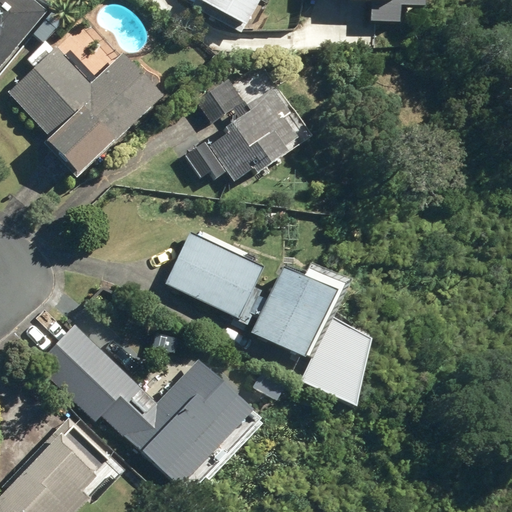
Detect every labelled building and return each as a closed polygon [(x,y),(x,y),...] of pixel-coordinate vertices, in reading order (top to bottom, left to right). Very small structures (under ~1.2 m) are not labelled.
[(0,0),(0,72),(45,18),(22,0),(0,0)] [(189,0),(184,11),(243,44),(249,33),(258,38),(270,16),(261,11),(267,0),(189,0)] [(32,151),(64,186),(156,102),(116,58),(83,87),(51,52),(2,96),(43,141),(32,151)] [(281,122),(264,97),(243,111),(225,83),(188,107),(211,141),(177,163),(192,185),(200,180),(205,187),(217,179),(224,190),(240,179),(243,184),(275,164),(271,158),(290,145),(277,125),(281,122)] [(185,236),(157,292),(243,334),(238,345),(290,370),(294,363),(302,366),(292,388),(339,422),(358,349),(325,320),(341,287),(302,268),(294,285),(272,275),(260,300),(247,294),(257,273),(250,270),(256,258),(202,231),(197,242),(185,236)] [(80,325),(40,365),(99,424),(109,415),(175,481),(196,460),(201,465),(258,409),(206,356),(159,403),(80,325)] [(79,422),(0,504),(0,511),(83,511),(126,467),(79,422)]
